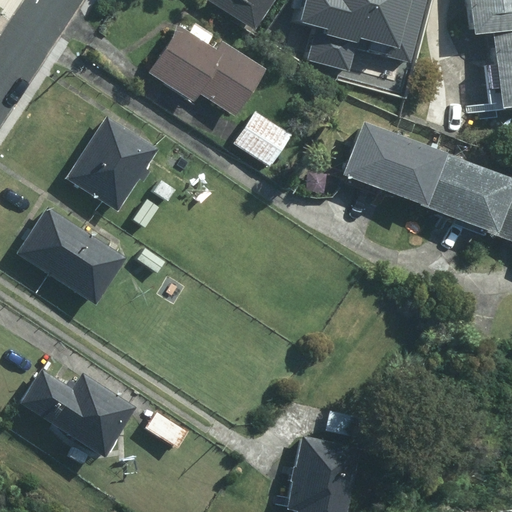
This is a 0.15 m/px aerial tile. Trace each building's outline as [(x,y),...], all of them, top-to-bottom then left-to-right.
[(203,0),(244,27),(262,0),(203,0)] [(349,49),(399,63),(416,0),(294,0),(289,18),(309,24),(300,57),(343,69),(349,49)] [(511,0),(467,0),(471,30),(492,28),(511,26),(511,0)] [(254,69),(213,42),(208,50),(170,26),(140,71),(184,100),(189,91),(224,114),(254,69)] [(511,26),(492,28),(500,103),(511,101),(511,26)] [(282,134),(249,112),(229,143),(262,165),(282,134)] [(99,117),(60,178),(109,209),(129,178),(134,181),(140,172),(135,168),(148,148),(99,117)] [(412,206),(432,154),(352,123),(332,175),(412,206)] [(482,233),(502,182),(432,154),(412,206),(482,233)] [(168,189),(155,181),(148,191),(161,200),(168,189)] [(511,185),(502,182),(482,233),(511,245),(511,185)] [(115,258),(40,209),(9,255),(85,304),(115,258)] [(157,262),(139,249),(132,259),(150,271),(157,262)] [(11,402),(92,456),(125,408),(75,374),(68,384),(61,380),(57,385),(33,369),(11,402)] [(325,411),(321,430),(351,436),(356,418),(325,411)] [(180,431),(150,412),(139,428),(169,448),(180,431)] [(286,511),(332,511),(348,449),(295,436),(277,507),(287,510),(286,511)]
